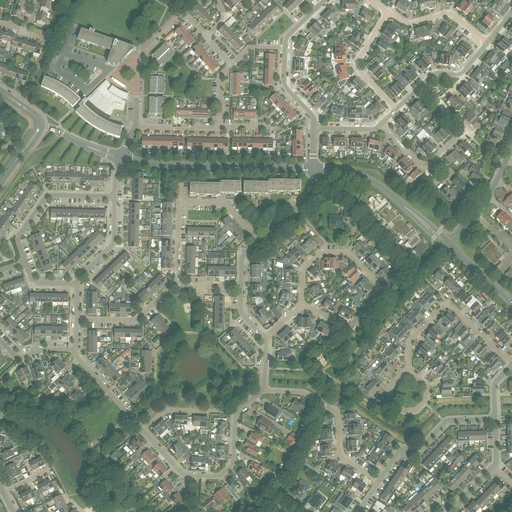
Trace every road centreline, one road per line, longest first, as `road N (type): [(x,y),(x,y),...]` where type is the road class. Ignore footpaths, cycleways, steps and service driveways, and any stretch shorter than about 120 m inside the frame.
road 1 (tertiary): [(312,167),(121,158)]
road 2 (residential): [(258,240),(224,204),(182,203),(173,284)]
road 3 (residential): [(378,481),(341,456),(335,411),(303,393),(263,390)]
road 4 (residential): [(143,430),(181,472),(220,476),(233,463),(236,413)]
road 5 (tertiary): [(445,242),(371,180),(312,167)]
road 6 (residential): [(301,302),(346,326),(355,322),(378,288),(344,253)]
road 7 (residential): [(25,262),(18,235),(47,195),(114,196)]
road 8 (residential): [(378,481),(401,449),(421,447),(445,422),(495,419)]
road 9 (residential): [(396,109),(356,64),(388,12)]
